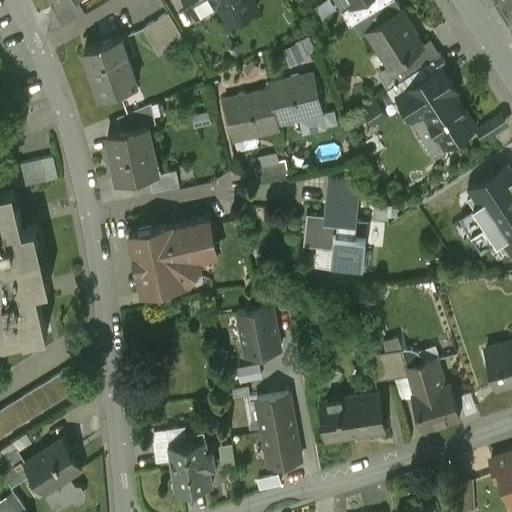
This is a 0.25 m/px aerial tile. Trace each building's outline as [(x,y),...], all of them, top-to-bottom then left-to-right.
[(79,0),(61,0),(60,1),(52,5),(63,24),(86,10),(79,0)] [(189,0),(197,12),(217,0),(218,0),(231,22),(257,7),(252,0),(189,0)] [(357,0),(353,3),(361,17),(389,0),(357,0)] [(389,0),(361,17),(354,21),(362,33),(369,29),(368,28),(402,6),(397,0),(389,0)] [(511,0),(504,0),(496,6),(511,30),(511,0)] [(402,6),(368,28),(369,29),(382,49),(384,48),(393,62),(391,64),(392,65),(423,45),(422,43),(408,21),(410,19),(402,6)] [(169,10),(143,25),(159,52),(184,36),(169,10)] [(121,34),(85,47),(101,94),(138,81),(121,34)] [(441,53),(431,37),(422,43),(423,45),(392,65),(379,73),(388,87),(441,53)] [(284,47),(292,62),(310,54),(302,38),(284,47)] [(441,53),(388,87),(395,99),(405,92),(404,90),(442,66),(443,67),(448,64),(441,53)] [(442,66),(404,90),(405,92),(419,114),(424,110),(423,110),(453,91),(454,92),(456,91),(456,90),(457,89),(443,67),(442,66)] [(314,70),(268,81),(270,86),(278,121),(323,110),(314,70)] [(270,86),(225,97),(234,137),(280,126),(278,121),(270,86)] [(453,91),(423,110),(424,110),(445,144),(446,143),(475,124),(462,103),(461,104),(454,92),(453,91)] [(152,100),(125,111),(128,127),(148,123),(156,121),(152,100)] [(445,144),(424,110),(419,114),(411,118),(420,131),(418,136),(429,154),(435,155),(445,148),(446,143),(445,144)] [(502,112),(478,127),(484,138),(508,122),(502,112)] [(128,127),(108,131),(119,179),(154,171),(150,151),(153,150),(148,123),(128,127)] [(53,154),(9,164),(9,162),(0,162),(0,187),(14,184),(14,185),(58,175),(53,154)] [(286,157),(255,164),(258,178),(289,171),(286,157)] [(327,175),(325,201),(358,204),(360,178),(327,175)] [(0,187),(0,263),(43,253),(36,223),(24,225),(14,185),(14,184),(0,187)] [(478,191),(449,210),(463,231),(491,214),(488,209),(489,209),(478,191)] [(511,193),(489,209),(488,209),(501,229),(511,246),(511,193)] [(324,213),(306,210),(303,242),(332,245),(330,266),(362,269),(367,218),(357,217),(358,204),(325,201),(324,213)] [(172,222),(129,231),(135,255),(134,256),(136,267),(137,266),(143,290),(186,281),(185,278),(190,277),(201,260),(200,255),(218,251),(210,216),(173,224),(172,222)] [(511,246),(501,229),(483,241),(494,258),(511,255),(511,246)] [(43,253),(0,263),(0,337),(25,332),(26,335),(48,329),(38,286),(50,283),(43,253)] [(193,295),(182,297),(183,303),(194,301),(193,295)] [(273,303),(238,310),(246,353),(281,346),(273,303)] [(511,340),(486,348),(496,384),(511,380),(511,340)] [(402,348),(385,350),(391,376),(410,373),(407,365),(402,348)] [(385,350),(371,352),(375,379),(391,376),(385,350)] [(436,357),(407,365),(410,373),(416,393),(415,393),(425,426),(459,415),(449,383),(444,384),(436,357)] [(79,359),(0,407),(0,423),(5,432),(91,379),(79,359)] [(289,390),(257,396),(270,463),(301,457),(289,390)] [(380,390),(321,398),(327,437),(354,433),(354,430),(385,426),(380,390)] [(205,428),(186,431),(187,440),(169,442),(176,489),(213,483),(210,466),(216,465),(214,447),(208,448),(205,428)] [(26,459),(25,460),(33,471),(45,490),(69,474),(83,465),(63,435),(26,459)] [(18,447),(0,458),(0,466),(12,485),(33,471),(25,460),(26,459),(18,447)] [(511,449),(491,456),(498,478),(503,477),(511,503),(511,449)] [(69,474),(45,490),(57,508),(72,498),(78,499),(83,496),(84,490),(81,485),(75,483),(69,474)] [(439,511),(435,498),(407,506),(409,511),(439,511)]
